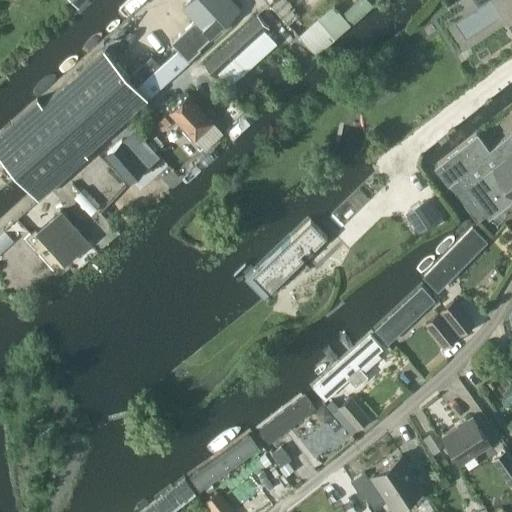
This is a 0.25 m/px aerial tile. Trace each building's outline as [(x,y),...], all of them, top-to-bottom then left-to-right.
[(0,131),(0,154),(33,190),(38,196),(87,152),(86,150),(147,95),(199,48),(241,9),(232,0),(188,0),(182,6),(194,19),(171,41),(177,47),(136,84),(103,48),(43,103),(38,97),(0,131)] [(215,75),(269,26),(257,13),(203,62),(215,75)] [(169,110),(195,137),(213,121),(188,93),(169,110)] [(156,122),(163,128),(171,121),(165,114),(156,122)] [(477,134),(436,167),(449,183),(459,176),(489,214),(511,195),(511,131),(490,149),(477,134)] [(128,176),(142,164),(123,140),(108,152),(128,176)] [(406,209),(419,229),(440,215),(427,195),(406,209)] [(36,232),(64,263),(88,241),(61,210),(36,232)] [(253,279),(269,296),(330,240),(314,222),(253,279)] [(425,277),(437,290),(487,244),(475,231),(425,277)] [(424,286),(377,329),(389,342),(436,299),(424,286)] [(459,331),(472,321),(454,299),(442,310),(459,331)] [(445,345),(458,335),(439,312),(426,322),(445,345)] [(314,386),(326,399),(383,349),(372,336),(314,386)] [(259,432),(271,447),(318,410),(305,395),(259,432)] [(369,415),(350,395),(337,406),(355,427),(369,415)] [(463,464),(492,444),(474,417),(445,437),(463,464)] [(263,450),(252,435),(192,477),(203,492),(263,450)] [(271,453),(280,466),(291,458),(281,446),(271,453)] [(502,470),(511,483),(511,454),(508,450),(498,457),(506,467),(502,470)] [(410,485),(418,479),(404,457),(373,478),(395,511),(418,497),(410,485)] [(365,472),(352,481),(364,500),(377,490),(365,472)] [(139,511),(170,511),(197,493),(194,489),(186,479),(139,511)] [(204,501),(212,511),(233,511),(217,491),(204,501)]
